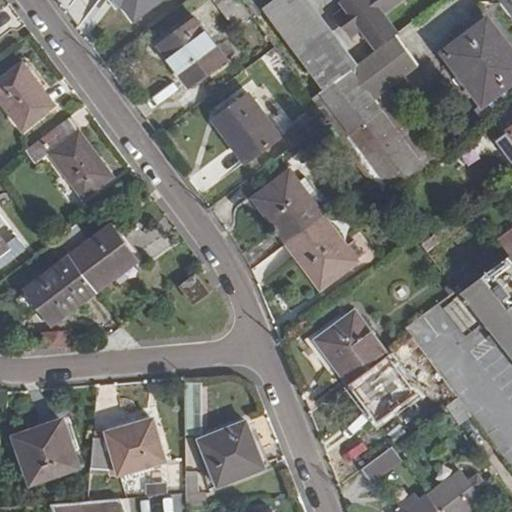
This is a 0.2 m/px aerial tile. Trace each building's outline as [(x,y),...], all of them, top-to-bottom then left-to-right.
[(162,0),(117,0),(122,5),(134,21),(162,0)] [(212,0),(234,29),(250,18),(238,1),(237,0),(212,0)] [(243,0),(255,15),(265,8),(326,89),(356,66),(305,0),(243,0)] [(401,0),(344,0),(380,48),(395,36),(400,33),(385,13),(401,0)] [(225,60),(194,19),(159,46),(160,47),(189,86),(225,60)] [(511,81),(511,56),(487,23),(447,53),(448,54),(484,102),(511,81)] [(356,66),(326,89),(317,95),(388,188),(389,187),(420,164),(372,99),(388,87),(417,65),(395,36),(380,48),(356,66)] [(53,106),(23,64),(0,81),(0,98),(23,129),(53,106)] [(388,87),(372,99),(420,164),(437,151),(388,87)] [(280,137),(249,96),(215,122),(215,123),(246,163),(280,137)] [(110,178),(111,177),(68,119),(27,150),(37,162),(49,152),(83,198),(110,178)] [(299,122),(285,132),(294,144),(308,133),(299,122)] [(511,135),(509,131),(496,140),(511,161),(511,135)] [(253,200),(254,201),(287,244),(324,217),(289,172),(253,200)] [(349,239),(344,243),(324,217),(287,244),(321,288),(362,256),(349,239)] [(57,239),(70,256),(97,291),(136,262),(110,227),(88,243),(75,226),(57,239)] [(425,228),(414,237),(422,246),(433,238),(425,228)] [(511,228),(497,240),(510,257),(511,255),(511,228)] [(0,267),(25,249),(12,232),(3,239),(0,235),(0,267)] [(433,238),(422,246),(426,253),(438,244),(433,238)] [(57,239),(50,245),(63,261),(70,256),(57,239)] [(40,306),(53,324),(97,291),(70,256),(63,261),(27,288),(29,291),(40,306)] [(460,295),(465,301),(483,324),(493,336),(500,345),(511,359),(511,259),(510,257),(460,295)] [(179,288),(192,306),(209,294),(196,276),(179,288)] [(40,306),(29,291),(17,300),(29,315),(40,306)] [(316,340),(317,342),(348,384),(387,356),(355,312),(316,340)] [(487,341),(494,350),(500,345),(493,336),(487,341)] [(377,423),(416,394),(387,356),(348,384),(377,423)] [(201,382),(187,382),(187,435),(202,436),(201,382)] [(446,405),(459,423),(470,416),(456,398),(446,405)] [(81,467),(64,419),(14,436),(15,439),(31,484),(81,467)] [(166,460),(153,419),(108,433),(110,438),(94,437),(91,469),(109,470),(117,471),(120,471),(121,474),(166,460)] [(266,468),(246,422),(200,442),(201,443),(219,487),(266,468)] [(400,459),(391,446),(360,469),(370,482),(400,459)] [(196,471),(187,471),(188,505),(207,504),(205,492),(199,492),(198,473),(197,472),(196,471)] [(467,480),(461,472),(428,496),(439,511),(468,511),(483,501),(476,492),(467,480)] [(478,472),(467,480),(476,492),(488,484),(478,472)] [(439,511),(428,496),(427,494),(417,502),(412,495),(399,505),(404,511),(439,511)] [(79,502),(51,504),(54,511),(122,511),(118,499),(88,501),(79,502)]
